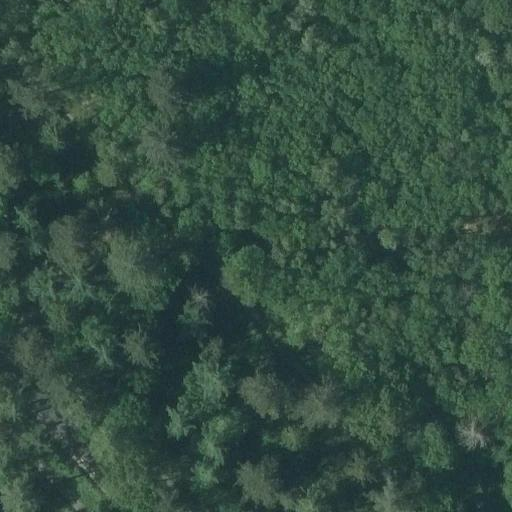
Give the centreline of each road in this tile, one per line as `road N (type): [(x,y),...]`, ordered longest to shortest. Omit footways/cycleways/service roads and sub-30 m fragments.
road 1 (track): [(445,511),(0,8)]
road 2 (secondary): [(135,511),(0,363)]
